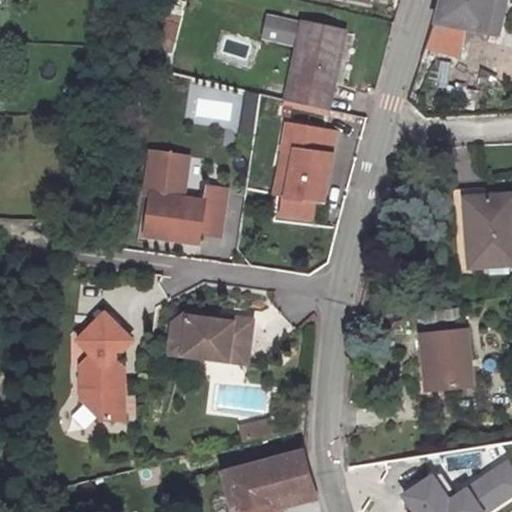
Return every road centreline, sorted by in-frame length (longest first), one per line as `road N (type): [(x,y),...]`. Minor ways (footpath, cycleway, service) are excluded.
road 1 (unclassified): [(383,133),(337,305),(323,445),(340,511)]
road 2 (unclassified): [(420,0),(383,133)]
road 3 (residential): [(383,133),(511,128)]
